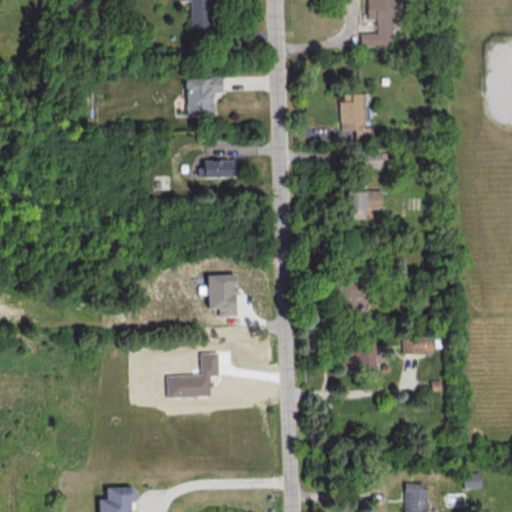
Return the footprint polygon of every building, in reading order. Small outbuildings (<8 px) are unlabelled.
[(188,0),(189,29),(215,29),(214,0),(188,0)] [(365,0),(391,0),(394,44),(359,45),(359,32),(375,31),(374,17),(366,18),(365,0)] [(220,74),(221,91),(211,92),(212,113),(185,114),(183,78),(204,78),(204,75),(220,74)] [(342,93),(361,92),(363,128),(339,129),(338,100),(342,100),(342,93)] [(378,152),(362,152),(362,168),(379,167),(378,152)] [(201,159),(232,158),(232,176),(196,176),(196,166),(201,166),(201,159)] [(364,190),(364,218),(346,218),(346,190),(364,190)] [(204,274),(233,274),(234,314),(216,315),(216,307),(205,307),(204,274)] [(334,314),(362,313),(362,280),(333,280),(334,314)] [(400,352),(429,353),(429,337),(400,337),(400,352)] [(339,366),(376,363),(375,343),(338,345),(339,366)] [(164,375),(198,374),(198,352),(215,352),(215,374),(208,375),(208,380),(211,380),(211,386),(208,386),(208,395),(164,397),(164,375)] [(461,487),(479,486),(478,472),(461,473),(461,487)] [(423,511),(424,482),(402,482),(401,511),(423,511)] [(104,487),(128,486),(133,489),(133,496),(129,499),(127,499),(128,511),(132,510),(132,511),(96,511),(96,498),(104,498),(104,487)]
